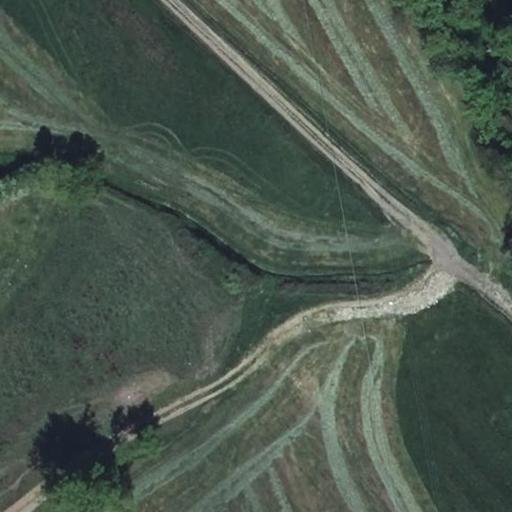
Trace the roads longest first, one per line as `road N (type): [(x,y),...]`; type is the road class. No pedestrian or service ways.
road 1 (track): [(450,253),(437,287),(288,329),(239,375),(100,453),(26,511)]
road 2 (track): [(173,0),(395,206),(511,302)]
